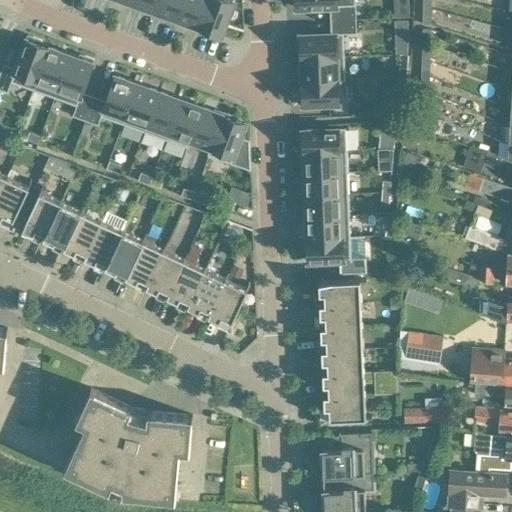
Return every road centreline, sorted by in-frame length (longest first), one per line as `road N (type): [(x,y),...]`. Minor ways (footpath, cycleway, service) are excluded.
road 1 (residential): [(278,398),(265,89)]
road 2 (residential): [(278,398),(0,267)]
road 3 (residential): [(265,89),(7,0)]
